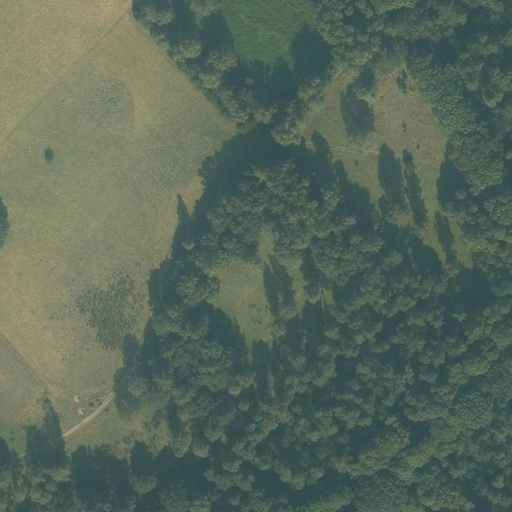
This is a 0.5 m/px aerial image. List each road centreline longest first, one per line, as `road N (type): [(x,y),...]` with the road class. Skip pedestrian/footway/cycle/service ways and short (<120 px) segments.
road 1 (unknown): [(511,244),(448,150),(374,0)]
road 2 (track): [(511,330),(310,511)]
road 3 (track): [(391,6),(511,211)]
